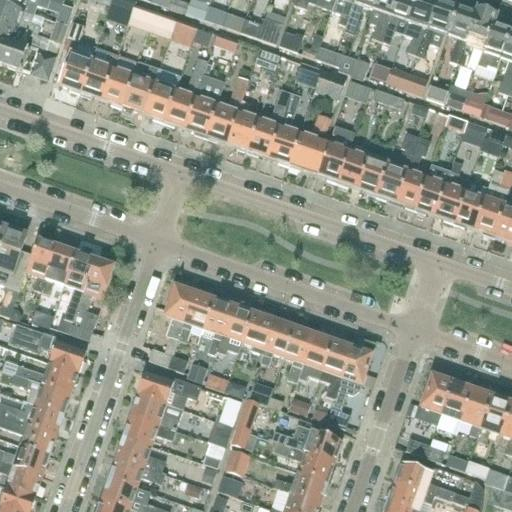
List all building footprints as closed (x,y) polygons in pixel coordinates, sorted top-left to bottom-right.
[(44,2),(36,0),(0,0),(0,6),(24,15),(27,6),(47,13),(50,5),(44,2)] [(62,9),(64,3),(56,0),(36,0),(44,2),(50,5),(62,9)] [(136,5),(128,3),(120,0),(114,0),(109,17),(129,24),(135,8),(136,5)] [(168,12),(172,1),(170,0),(153,0),(151,6),(168,12)] [(296,0),(293,9),(306,14),(309,7),(314,9),(317,0),(296,0)] [(317,0),(314,9),(332,15),(336,0),(317,0)] [(336,0),(332,15),(341,18),(337,27),(346,31),(357,0),(336,0)] [(357,0),(346,31),(345,36),(356,40),(361,25),(358,24),(363,11),(372,14),(377,0),(357,0)] [(377,0),(372,14),(368,27),(376,30),(372,44),(381,47),(385,33),(397,0),(377,0)] [(397,0),(385,33),(381,47),(389,50),(394,36),(403,40),(416,0),(397,0)] [(428,1),(427,0),(416,0),(403,40),(412,43),(407,58),(416,61),(435,3),(428,1)] [(186,18),(190,7),(172,1),(168,12),(186,18)] [(191,2),(190,7),(186,18),(186,19),(203,25),(208,11),(209,9),(191,2)] [(443,6),(435,3),(416,61),(424,64),(429,48),(439,51),(443,39),(454,10),(453,9),(454,7),(444,4),(443,6)] [(33,19),(24,15),(0,6),(0,26),(37,40),(40,31),(30,28),(33,19)] [(149,36),(156,16),(135,8),(129,24),(128,28),(149,36)] [(72,13),(68,11),(62,9),(59,16),(70,20),(72,13)] [(469,13),(460,9),(459,11),(458,11),(447,40),(458,44),(450,65),(458,68),(463,54),(476,17),(468,14),(469,13)] [(222,30),(226,17),(208,11),(203,25),(221,31),(222,30)] [(493,27),(496,18),(478,11),(476,17),(463,54),(458,68),(466,71),(476,44),(485,47),(492,27),(493,27)] [(170,43),(177,23),(156,16),(149,36),(170,43)] [(240,37),(245,23),(226,17),(222,30),(240,37)] [(265,22),(262,29),(257,43),(276,49),(283,29),(265,22)] [(177,23),(170,43),(191,50),(192,46),(197,33),(198,30),(177,23)] [(257,43),(262,29),(245,23),(240,37),(257,43)] [(60,48),(67,29),(56,25),(50,44),(60,48)] [(41,41),(37,40),(0,26),(0,46),(12,51),(12,50),(15,42),(28,46),(27,47),(38,50),(41,41)] [(79,46),(84,31),(72,26),(62,55),(70,57),(59,89),(71,93),(70,95),(80,99),(96,52),(79,46)] [(500,30),(493,27),(492,27),(485,47),(477,70),(486,73),(487,70),(496,73),(500,63),(511,32),(501,28),(500,30)] [(507,99),(511,84),(511,32),(500,63),(509,66),(499,96),(507,99)] [(197,33),(192,46),(207,51),(212,38),(197,33)] [(295,39),(284,35),(279,50),(297,57),(304,39),(296,36),(295,39)] [(234,57),(238,45),(218,38),(214,50),(234,57)] [(315,63),(319,51),(323,41),(316,39),(311,53),(304,51),(302,58),(315,63)] [(0,46),(0,68),(23,76),(26,67),(34,70),(31,79),(48,85),(60,48),(50,44),(45,58),(30,53),(29,56),(12,50),(12,51),(0,46)] [(333,69),(337,57),(319,51),(315,63),(333,69)] [(102,103),(117,60),(96,52),(80,99),(91,102),(92,100),(102,103)] [(276,74),(280,60),(260,53),(249,85),(257,87),(263,70),(276,74)] [(350,79),(355,63),(337,57),(333,69),(339,71),(337,77),(349,81),(350,79)] [(122,113),(134,79),(138,67),(117,60),(102,103),(112,107),(111,109),(122,113)] [(155,86),(158,77),(162,65),(154,63),(147,83),(134,79),(122,113),(133,117),(134,114),(144,118),(155,86)] [(204,80),(209,66),(198,63),(186,97),(176,93),(164,128),(174,131),(175,129),(185,132),(200,91),(203,80),(204,80)] [(355,63),(350,79),(364,84),(370,68),(355,63)] [(322,76),(323,74),(302,67),(298,78),(318,85),(321,75),(322,76)] [(404,94),(410,78),(392,72),(390,78),(386,88),(404,94)] [(385,88),(386,89),(386,88),(390,78),(377,73),(373,84),(383,87),(385,88)] [(346,84),(322,76),(321,75),(318,85),(314,96),(339,105),(346,84)] [(410,78),(404,94),(422,101),(428,84),(410,78)] [(207,95),(211,82),(204,80),(200,91),(185,132),(196,136),(195,139),(206,142),(218,108),(220,100),(207,95)] [(248,88),(249,85),(239,81),(229,112),(218,108),(206,142),(216,146),(217,143),(227,147),(238,115),(241,106),(245,94),(248,88)] [(444,108),(450,90),(432,84),(426,102),(444,108)] [(366,107),(371,93),(350,85),(345,100),(366,107)] [(164,128),(176,93),(155,86),(144,118),(154,121),(153,124),(164,128)] [(386,107),(390,99),(376,94),(373,103),(386,107)] [(480,121),(484,108),(487,101),(469,95),(466,102),(462,114),(480,121)] [(289,171),(301,136),(290,133),(301,101),(291,97),(284,119),(269,161),(279,165),(278,168),(289,171)] [(462,114),(466,102),(452,97),(447,109),(462,114)] [(390,99),(386,107),(401,113),(404,104),(390,99)] [(426,121),(429,111),(414,106),(411,116),(426,121)] [(497,127),(502,114),(484,108),(480,121),(497,127)] [(511,131),(511,117),(502,114),(497,127),(511,131)] [(247,157),(259,122),(238,115),(227,147),(238,151),(237,153),(247,157)] [(269,161),(284,119),(274,116),(270,126),(259,122),(247,157),(258,160),(258,158),(269,161)] [(464,136),(467,126),(448,119),(445,130),(464,136)] [(329,124),(324,122),(321,121),(317,132),(325,135),(329,124)] [(467,126),(464,136),(461,144),(481,151),(487,133),(467,126)] [(337,188),(349,153),(354,137),(335,130),(318,179),(327,182),(326,185),(337,188)] [(503,149),(507,139),(491,133),(488,144),(503,149)] [(325,145),(322,144),(301,136),(289,171),(300,175),(301,173),(311,176),(311,175),(312,175),(313,173),(315,173),(325,145)] [(396,206),(419,141),(407,137),(401,153),(405,154),(399,171),(388,167),(376,202),(386,205),(387,203),(396,206)] [(511,152),(511,140),(507,139),(503,149),(511,152)] [(425,161),(431,145),(419,141),(396,206),(405,209),(404,212),(415,215),(427,181),(415,177),(421,159),(425,161)] [(368,160),(367,160),(349,153),(337,188),(347,192),(348,189),(357,192),(368,160)] [(376,202),(388,167),(368,160),(357,192),(366,195),(365,198),(376,202)] [(495,174),(488,192),(474,233),(483,236),(482,239),(493,243),(505,208),(511,186),(511,177),(504,175),(503,177),(495,174)] [(455,191),(459,179),(450,176),(446,187),(435,220),(444,223),(443,225),(454,229),(466,194),(455,191)] [(435,220),(446,187),(427,181),(415,215),(425,219),(426,216),(435,220)] [(474,233),(488,192),(479,189),(476,198),(466,194),(454,229),(464,233),(465,230),(474,233)] [(511,246),(511,210),(505,208),(493,243),(503,246),(504,244),(511,246)] [(26,239),(6,232),(0,247),(0,285),(20,293),(30,266),(18,262),(26,239)] [(57,250),(39,243),(38,243),(37,243),(30,266),(26,277),(38,281),(33,294),(41,296),(57,250)] [(64,290),(76,256),(57,250),(41,296),(49,299),(54,287),(64,290)] [(79,309),(83,297),(95,263),(76,256),(64,290),(73,294),(69,305),(79,309)] [(110,283),(114,269),(95,263),(83,297),(79,309),(75,320),(73,326),(69,338),(89,345),(97,320),(86,316),(92,299),(103,303),(110,283)] [(168,372),(173,360),(179,343),(195,297),(175,290),(165,320),(177,324),(165,357),(153,353),(149,365),(168,372)] [(205,297),(204,300),(195,297),(179,343),(187,346),(192,330),(203,334),(215,301),(205,297)] [(215,360),(217,355),(233,310),(224,307),(225,304),(215,301),(203,334),(214,338),(208,357),(215,360)] [(0,306),(0,316),(7,319),(11,309),(1,305),(0,306)] [(242,313),(233,310),(217,355),(225,358),(231,343),(242,347),(253,314),(243,310),(242,313)] [(262,320),(263,318),(253,314),(242,347),(253,351),(251,356),(259,358),(271,324),(272,324),(272,323),(262,320)] [(73,326),(60,322),(56,334),(69,338),(73,326)] [(285,328),(276,325),(275,324),(275,325),(264,360),(261,367),(269,370),(273,358),(284,362),(296,329),(285,325),(285,328)] [(16,329),(7,326),(2,340),(11,344),(10,347),(37,357),(44,337),(17,328),(16,329)] [(297,387),(298,383),(302,373),(314,338),(305,335),(306,332),(296,329),(284,362),(295,366),(289,385),(297,387)] [(314,338),(302,373),(298,383),(307,386),(311,372),(322,375),(334,342),(324,339),(323,341),(314,338)] [(343,348),(344,346),(334,342),(322,375),(334,380),(328,395),(329,396),(321,417),(317,416),(314,423),(326,427),(328,420),(352,351),(343,348)] [(86,356),(85,356),(56,346),(56,348),(50,346),(47,355),(53,357),(49,367),(79,378),(86,356)] [(372,358),(367,357),(352,351),(328,420),(326,427),(346,434),(351,420),(339,416),(350,384),(362,389),(372,358)] [(184,377),(188,365),(173,360),(168,372),(184,377)] [(79,378),(49,367),(45,379),(17,369),(14,379),(21,381),(23,373),(34,377),(31,384),(71,398),(78,378),(79,378)] [(202,388),(208,373),(191,367),(186,382),(202,388)] [(21,381),(14,379),(9,377),(6,385),(31,394),(27,406),(35,409),(63,419),(71,398),(31,384),(21,381)] [(174,383),(173,386),(144,377),(137,398),(137,399),(166,408),(170,396),(197,405),(201,392),(174,383)] [(224,396),(229,384),(209,378),(205,389),(224,396)] [(441,419),(453,386),(432,379),(417,424),(437,431),(441,419)] [(463,387),(462,389),(453,386),(441,419),(461,426),(473,391),(463,387)] [(483,397),(484,395),(473,391),(461,426),(472,430),(469,439),(477,442),(480,432),(481,432),(492,400),(483,397)] [(267,411),(270,402),(251,395),(248,404),(258,407),(259,408),(267,411)] [(162,420),(166,408),(137,399),(130,420),(176,435),(179,425),(162,420)] [(501,403),(492,400),(481,432),(480,432),(477,442),(476,445),(485,449),(490,436),(500,439),(511,405),(511,404),(502,401),(501,403)] [(232,431),(241,406),(227,401),(218,426),(232,431)] [(279,415),(283,406),(270,401),(270,402),(267,411),(279,415)] [(307,420),(311,408),(293,402),(289,414),(307,420)] [(246,403),(236,433),(247,437),(258,407),(248,404),(246,403)] [(63,419),(35,409),(27,406),(24,405),(21,415),(0,407),(0,419),(56,439),(63,419)] [(511,405),(500,439),(511,443),(505,458),(511,460),(511,405)] [(49,460),(56,439),(0,419),(0,431),(24,440),(20,450),(49,460)] [(172,447),(176,435),(130,420),(123,441),(151,450),(155,441),(172,447)] [(225,452),(232,431),(218,426),(215,425),(208,446),(225,452)] [(304,457),(304,456),(334,467),(342,445),(299,431),(294,444),(290,442),(287,451),(290,452),(304,457)] [(243,453),(249,437),(247,437),(236,433),(231,449),(243,453)] [(148,460),(151,450),(123,441),(116,462),(161,478),(165,466),(148,460)] [(426,463),(430,452),(431,450),(410,443),(406,455),(426,463)] [(49,460),(20,450),(17,460),(0,453),(0,465),(13,470),(42,480),(49,460)] [(334,467),(304,456),(304,457),(290,452),(287,462),(301,467),(297,477),(329,488),(333,478),(331,477),(334,467)] [(441,468),(445,457),(430,452),(426,463),(441,468)] [(244,482),(251,461),(232,455),(225,475),(244,482)] [(203,468),(217,473),(220,464),(206,459),(203,468)] [(466,476),(469,465),(450,459),(446,469),(466,476)] [(165,479),(161,478),(116,462),(108,483),(137,493),(141,482),(161,489),(165,479)] [(42,480),(13,470),(0,465),(0,477),(10,481),(6,491),(36,501),(35,501),(42,480)] [(469,465),(466,476),(485,482),(488,473),(489,472),(469,465)] [(429,488),(433,477),(402,466),(395,487),(425,497),(466,511),(467,511),(474,491),(458,486),(455,497),(429,488)] [(217,473),(203,468),(207,470),(201,486),(212,490),(218,474),(217,473)] [(504,493),(509,480),(488,473),(485,482),(484,487),(491,489),(504,493)] [(325,499),(329,488),(297,477),(293,489),(275,483),(272,491),(275,492),(290,498),(320,508),(323,498),(325,499)] [(155,511),(133,504),(137,493),(108,483),(101,504),(124,511),(155,511)] [(474,491),(467,511),(468,511),(480,511),(483,493),(476,486),(474,491)] [(404,511),(419,511),(425,497),(395,487),(392,496),(390,495),(386,505),(404,511)] [(199,503),(202,493),(188,488),(184,498),(199,503)] [(228,499),(231,492),(220,488),(218,496),(228,499)] [(511,511),(511,496),(504,493),(491,489),(489,507),(504,511),(511,511)] [(32,511),(36,501),(6,491),(0,508),(0,511),(2,511),(32,511)] [(318,511),(320,508),(290,498),(284,511),(318,511)] [(225,511),(228,504),(217,500),(212,511),(225,511)] [(198,503),(194,511),(208,511),(210,508),(198,503)]
